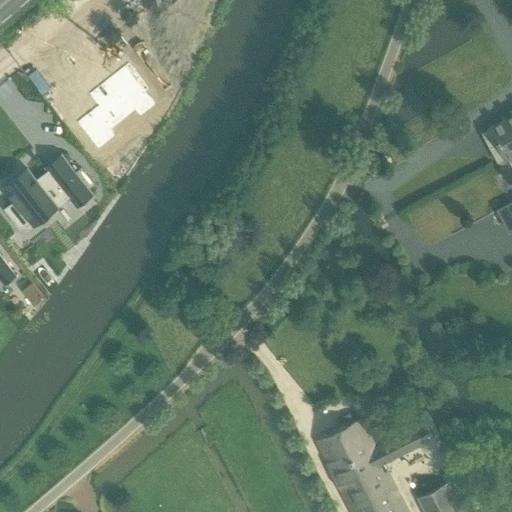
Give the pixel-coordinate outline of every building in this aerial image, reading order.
[(77,122),(74,124),(75,125),(78,123),(86,134),(86,135),(93,143),(98,149),(115,136),(110,130),(135,110),(140,117),(155,105),(146,94),(147,94),(145,92),(149,89),(130,63),(129,62),(124,66),(120,69),(119,68),(118,69),(119,70),(114,74),(113,73),(113,74),(109,78),(108,77),(108,78),(104,82),(103,81),(102,82),(103,83),(89,94),(84,97),(85,99),(90,95),(98,105),(96,107),(93,109),(78,121),(77,122)] [(511,156),(511,111),(503,116),(505,119),(490,128),(490,129),(481,133),(497,163),(506,158),(507,159),(511,156)] [(43,174),(36,179),(28,169),(4,187),(11,197),(14,200),(13,201),(4,208),(11,218),(20,229),(26,224),(30,221),(31,221),(33,225),(53,209),(68,197),(69,196),(76,205),(91,194),(61,155),(47,167),(48,169),(43,174)] [(511,201),(497,210),(509,231),(511,228),(511,201)] [(0,278),(5,284),(4,285),(5,286),(18,276),(17,275),(16,276),(0,255),(0,278)] [(45,298),(33,283),(22,291),(34,307),(45,298)] [(425,423),(375,448),(360,419),(317,441),(352,511),(407,511),(382,463),(433,438),(425,423)] [(424,511),(474,511),(457,478),(418,498),(424,511)]
